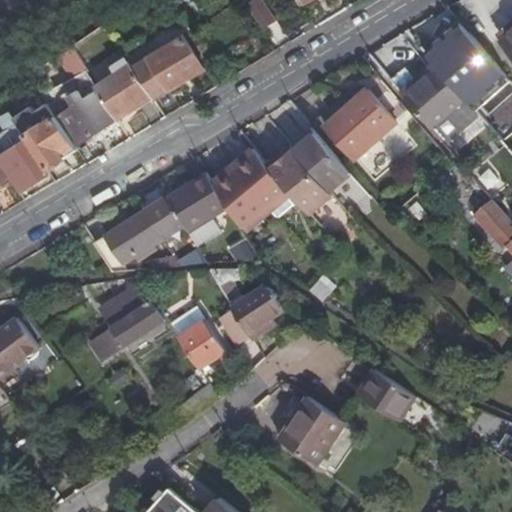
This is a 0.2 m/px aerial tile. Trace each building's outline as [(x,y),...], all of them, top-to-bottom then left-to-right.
[(255,0),(248,5),(265,28),(279,19),(266,0),(255,0)] [(263,30),(278,51),(291,43),(276,21),(263,30)] [(456,50),(436,67),(465,101),(472,109),(509,79),(469,34),(453,47),(456,50)] [(511,38),(509,35),(501,42),(511,54),(511,38)] [(147,53),(131,63),(132,66),(152,96),(155,100),(205,70),(185,38),(151,60),(147,53)] [(92,52),(85,41),(74,48),(81,58),(92,52)] [(87,72),(89,70),(82,59),(49,78),(55,90),(87,72)] [(131,63),(130,62),(115,71),(117,75),(132,66),(131,63)] [(405,69),(389,82),(430,130),(465,101),(436,67),(434,65),(415,80),(405,69)] [(132,66),(117,75),(97,88),(99,92),(116,119),(152,96),(132,66)] [(345,95),(343,97),(351,106),(368,91),(365,86),(349,100),(345,95)] [(116,119),(99,92),(86,100),(79,90),(64,99),(70,110),(58,118),(75,145),(117,120),(116,119)] [(368,91),(351,106),(379,139),(398,123),(370,90),(368,91)] [(300,114),(313,129),(317,133),(317,134),(326,127),(351,106),(343,97),(328,109),(320,98),(300,114)] [(379,139),(351,106),(326,127),(354,160),(379,139)] [(21,128),(38,117),(32,108),(16,120),(21,128)] [(58,118),(51,108),(38,117),(21,128),(48,170),(66,158),(63,154),(75,145),(58,118)] [(48,170),(21,128),(16,120),(11,113),(2,118),(0,113),(0,158),(13,178),(22,194),(51,174),(48,170)] [(372,178),(416,145),(403,127),(359,160),(372,178)] [(313,129),(290,149),(291,150),(294,152),(317,133),(313,129)] [(331,193),(352,174),(317,134),(317,133),(294,152),(295,154),(331,193)] [(78,150),(75,145),(63,154),(66,158),(78,150)] [(294,152),(291,150),(269,168),(273,173),(295,154),(294,152)] [(255,151),(213,185),(215,190),(258,155),(255,151)] [(335,198),(331,193),(295,154),(273,173),(289,190),(292,194),(313,217),(335,198)] [(226,209),(238,232),(251,221),(289,190),(273,173),(269,168),(258,155),(215,190),(226,209)] [(0,186),(13,178),(0,158),(0,186)] [(185,225),(190,232),(226,209),(215,190),(213,185),(206,173),(168,198),(185,225)] [(289,190),(251,221),(255,225),(292,194),(289,190)] [(146,249),(185,225),(167,198),(129,223),(146,249)] [(511,226),(493,205),(477,218),(497,241),(500,239),(511,253),(511,226)] [(302,255),(312,246),(285,217),(254,246),(273,267),(284,258),(286,259),(296,249),(302,255)] [(124,262),(144,251),(127,225),(97,245),(115,274),(128,269),(124,262)] [(332,257),(341,250),(328,235),(319,242),(332,257)] [(232,261),(251,259),(243,245),(228,255),(232,261)] [(242,270),(230,270),(228,266),(212,268),(236,307),(249,299),(246,294),(238,282),(244,280),(242,270)] [(325,302),(339,285),(326,274),(312,291),(325,302)] [(90,343),(102,361),(165,320),(138,280),(128,287),(130,291),(103,310),(113,327),(90,343)] [(249,299),(236,307),(238,311),(254,336),(272,326),(269,321),(277,316),(289,309),(276,288),(271,285),(249,299)] [(240,344),(254,336),(238,311),(225,319),(240,344)] [(0,377),(43,346),(21,315),(0,329),(0,377)] [(201,324),(180,337),(201,369),(227,352),(203,315),(197,319),(201,324)] [(254,336),(256,340),(282,324),(277,316),(269,321),(272,326),(254,336)] [(363,359),(358,356),(341,379),(346,382),(363,359)] [(388,411),(404,387),(363,359),(346,382),(388,411)] [(125,370),(112,380),(119,391),(133,381),(125,370)] [(175,420),(179,427),(220,397),(208,380),(168,409),(164,403),(141,420),(153,437),(175,420)] [(387,412),(388,411),(346,382),(345,384),(361,395),(387,412)] [(333,413),(293,387),(282,403),(285,405),(269,429),(304,454),(333,413)] [(511,443),(506,439),(498,451),(511,460),(511,443)] [(156,511),(203,511),(172,484),(152,507),(156,511)] [(242,511),(221,495),(206,511),(242,511)]
